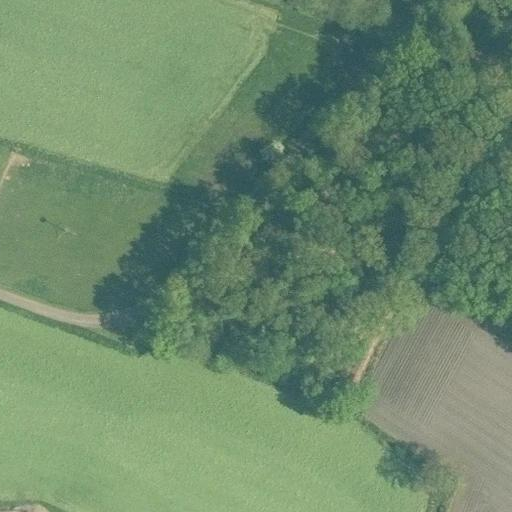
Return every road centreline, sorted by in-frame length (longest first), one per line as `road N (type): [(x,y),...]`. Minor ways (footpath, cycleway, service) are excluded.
road 1 (track): [(145,310),(430,0)]
road 2 (unclassified): [(0,295),(78,324),(104,326),(145,310)]
